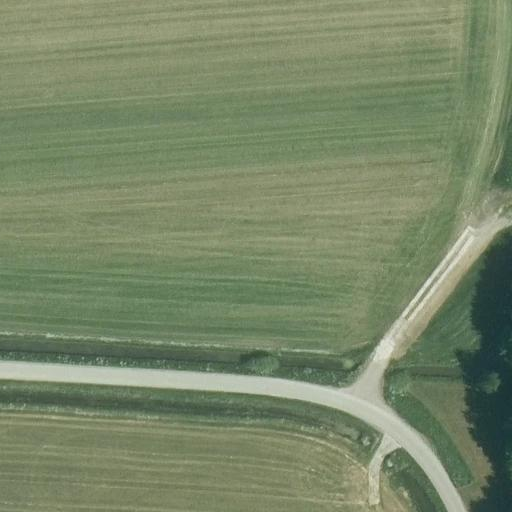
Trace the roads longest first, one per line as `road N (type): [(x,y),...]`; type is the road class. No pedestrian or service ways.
road 1 (tertiary): [(459,511),(423,454),(353,406),(282,388),(0,376)]
road 2 (track): [(511,205),(473,229),(353,406)]
